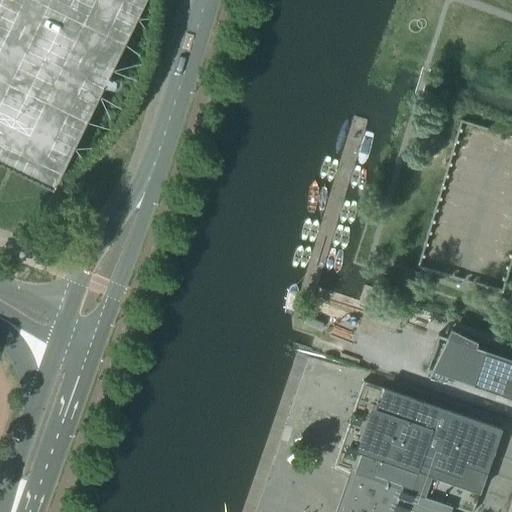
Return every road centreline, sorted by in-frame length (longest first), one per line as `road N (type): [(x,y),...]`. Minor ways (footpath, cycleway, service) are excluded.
road 1 (unclassified): [(72,349),(198,0)]
road 2 (tertiary): [(15,511),(72,349)]
